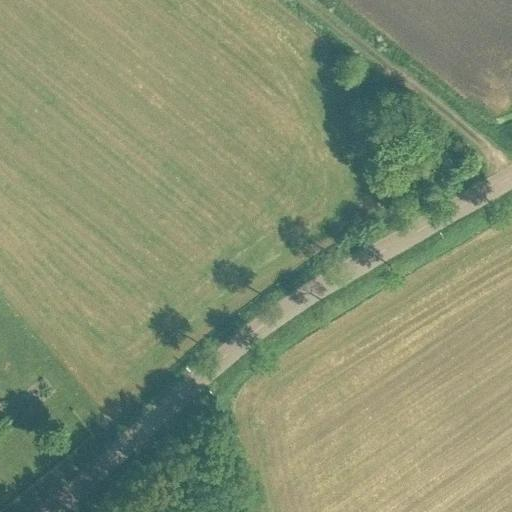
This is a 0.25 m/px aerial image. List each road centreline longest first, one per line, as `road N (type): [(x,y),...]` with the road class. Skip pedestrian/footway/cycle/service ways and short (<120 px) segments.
road 1 (tertiary): [(46,511),(237,344),(511,177)]
road 2 (track): [(298,0),(480,148),(503,182)]
